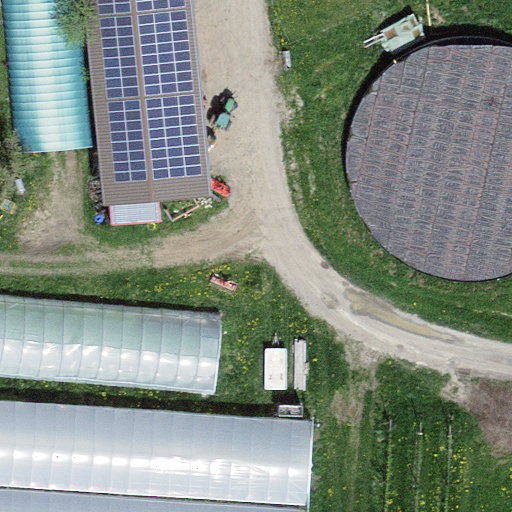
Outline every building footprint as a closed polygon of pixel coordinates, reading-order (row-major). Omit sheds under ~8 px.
[(79,0),(9,0),(11,144),(82,143),(79,0)] [(194,186),(176,0),(88,0),(108,195),(194,186)] [(427,237),(511,251),(511,63),(471,57),(466,90),(473,91),(466,127),(504,133),(497,175),(469,170),(463,205),(433,200),(427,237)] [(0,286),(0,363),(221,374),(225,297),(0,286)] [(0,386),(0,511),(308,511),(314,402),(0,386)]
